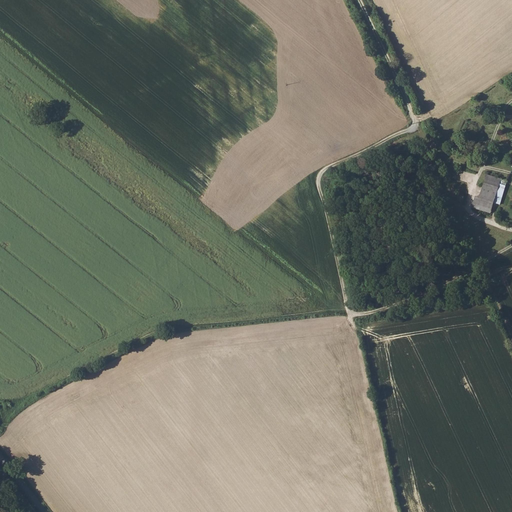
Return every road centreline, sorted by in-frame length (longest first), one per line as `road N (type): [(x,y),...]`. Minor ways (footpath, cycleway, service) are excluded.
road 1 (track): [(416,125),(318,173),(349,310),(441,297),(511,231)]
road 2 (track): [(468,212),(441,183),(359,0)]
